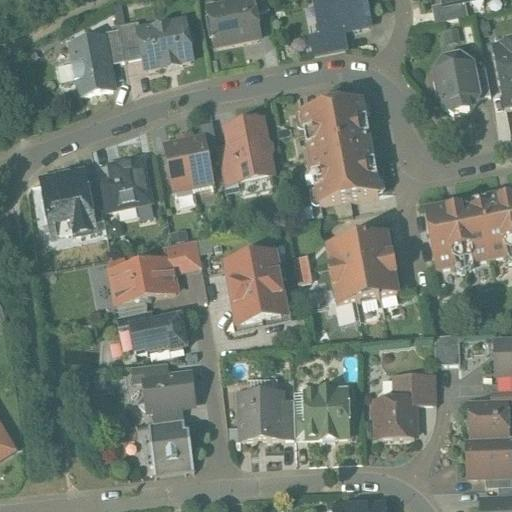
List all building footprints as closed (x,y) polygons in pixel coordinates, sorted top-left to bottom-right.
[(266,0),(251,0),(252,4),(253,4),(255,16),(269,14),(266,0)] [(343,0),(324,4),(320,5),(322,15),(317,22),(320,36),(320,38),(342,34),(369,28),(364,0),(343,0)] [(442,0),(444,7),(445,9),(465,5),(470,4),(470,9),(483,6),(483,1),(489,0),(442,0)] [(252,4),(227,9),(227,7),(208,11),(215,49),(259,41),(255,16),(253,4),(252,4)] [(465,5),(445,9),(444,7),(431,9),(435,28),(468,21),(465,5)] [(184,24),(169,27),(165,33),(141,37),(139,37),(144,61),(146,72),(166,68),(166,67),(175,65),(175,66),(176,66),(191,63),(188,47),(189,47),(192,42),(191,32),(186,29),(185,29),(184,24)] [(138,25),(117,29),(118,33),(124,64),(144,61),(139,37),(141,37),(138,25)] [(118,33),(100,36),(101,42),(103,41),(108,67),(124,64),(118,33)] [(342,34),(320,38),(320,36),(310,38),(314,58),(346,52),(342,34)] [(101,42),(71,47),(75,66),(71,67),(74,83),(78,83),(81,98),(113,92),(108,67),(103,41),(101,42)] [(511,49),(494,53),(505,112),(511,110),(511,49)] [(472,69),(459,60),(444,63),(435,76),(436,82),(433,87),(435,99),(440,102),(441,109),(454,118),(470,115),(479,102),(473,74),(472,69)] [(485,72),(473,74),(479,102),(490,100),(485,72)] [(361,105),(302,116),(310,156),(319,209),(350,203),(378,198),(361,105)] [(253,125),(235,129),(237,139),(230,148),(229,148),(229,150),(236,186),(273,178),(265,133),(255,135),(253,125)] [(203,141),(165,148),(175,199),(213,192),(203,141)] [(229,150),(217,153),(224,188),(236,186),(229,150)] [(310,156),(290,160),(303,225),(352,216),(350,203),(319,209),(310,156)] [(143,160),(108,167),(111,183),(117,212),(152,205),(143,160)] [(92,224),(86,189),(83,175),(42,183),(46,205),(42,206),(44,221),(47,220),(48,222),(49,222),(53,242),(94,234),(92,224)] [(111,183),(97,185),(98,187),(103,215),(117,212),(111,183)] [(104,222),(103,215),(98,187),(86,189),(92,224),(104,222)] [(511,197),(487,203),(488,209),(472,212),(471,206),(424,215),(436,274),(456,270),(455,265),(472,262),(473,267),(507,260),(506,256),(511,254),(511,197)] [(386,239),(328,250),(339,309),(357,306),(358,307),(360,306),(360,305),(377,302),(377,303),(380,303),(379,302),(398,298),(386,239)] [(196,246),(166,251),(168,265),(171,279),(172,279),(202,274),(196,246)] [(472,262),(455,265),(456,270),(436,274),(440,298),(511,283),(511,254),(506,256),(507,260),(473,267),(472,262)] [(276,260),(232,268),(227,275),(236,325),(243,330),(287,321),(276,260)] [(142,266),(126,269),(126,273),(111,276),(117,307),(134,304),(138,307),(151,304),(154,300),(175,296),(172,279),(171,279),(168,265),(143,270),(142,266)] [(151,314),(116,321),(119,335),(130,333),(130,331),(154,326),(151,314)] [(154,326),(130,331),(130,333),(134,357),(147,355),(147,356),(169,352),(170,354),(186,351),(180,321),(154,326)] [(459,339),(435,341),(435,369),(460,369),(459,339)] [(511,347),(495,348),(496,380),(511,380),(511,347)] [(166,367),(132,370),(134,385),(144,384),(144,382),(167,379),(166,367)] [(167,379),(144,382),(144,384),(145,397),(138,407),(147,414),(148,415),(154,414),(181,411),(187,411),(193,402),(190,377),(167,379)] [(436,380),(406,381),(407,405),(413,405),(414,411),(436,410),(436,380)] [(334,394),(331,391),(322,391),(318,394),(318,397),(306,397),(307,421),(307,443),(347,442),(347,420),(350,416),(350,411),(346,408),(346,396),(335,396),(334,394)] [(511,396),(490,397),(491,409),(506,409),(511,409),(511,396)] [(281,398),(239,399),(241,445),(283,444),(282,407),(281,398)] [(407,405),(377,406),(377,409),(376,409),(372,414),(372,420),(376,424),(377,424),(378,443),(414,442),(414,411),(413,405),(407,405)] [(294,407),(282,407),(283,444),(295,443),(294,421),(294,407)] [(491,409),(470,410),(471,444),(471,445),(510,444),(511,444),(511,430),(507,425),(506,409),(491,409)] [(181,411),(154,414),(155,426),(182,423),(181,411)] [(307,421),(294,421),(295,443),(307,443),(307,421)] [(155,426),(148,427),(149,439),(185,435),(184,423),(182,423),(155,426)] [(149,439),(144,440),(147,469),(153,468),(192,463),(189,435),(185,435),(149,439)] [(0,460),(11,454),(0,437),(0,460)] [(510,444),(471,445),(471,444),(468,445),(469,481),(485,481),(511,480),(510,444)] [(192,463),(153,468),(154,480),(194,475),(192,463)] [(511,480),(485,481),(485,493),(498,493),(511,492),(511,480)] [(511,491),(511,492),(498,493),(498,505),(511,504),(511,491)]
